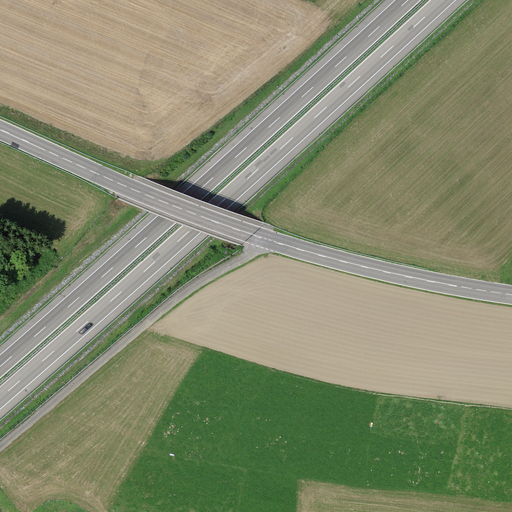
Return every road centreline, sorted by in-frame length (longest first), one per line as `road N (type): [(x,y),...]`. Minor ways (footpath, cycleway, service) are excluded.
road 1 (motorway): [(0,398),(444,0)]
road 2 (motorway): [(408,0),(0,367)]
road 3 (primary): [(511,295),(275,243),(0,129)]
road 4 (track): [(275,243),(187,291),(0,447)]
